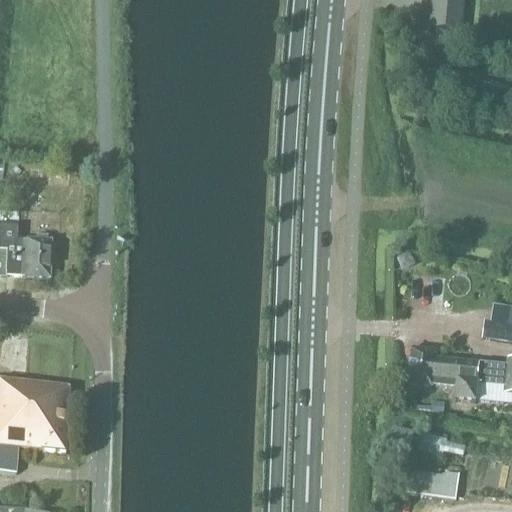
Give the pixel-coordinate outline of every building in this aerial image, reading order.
[(462,37),(465,0),(432,0),(430,33),(462,37)] [(0,278),(49,281),(51,244),(48,244),(48,239),(35,239),(35,244),(18,243),(18,229),(0,228),(0,278)] [(511,345),(511,308),(493,306),(489,322),(483,322),(483,342),(511,345)] [(437,354),(411,351),(408,387),(433,390),(434,382),(457,385),(455,404),(475,407),(477,394),(502,396),(502,400),(511,400),(511,364),(506,363),(505,369),(436,362),(437,354)] [(0,475),(16,478),(18,451),(66,455),(70,409),(68,409),(69,391),(1,385),(0,385),(0,475)] [(408,455),(412,438),(394,434),(390,451),(408,455)] [(456,503),(459,479),(406,473),(403,496),(456,503)]
